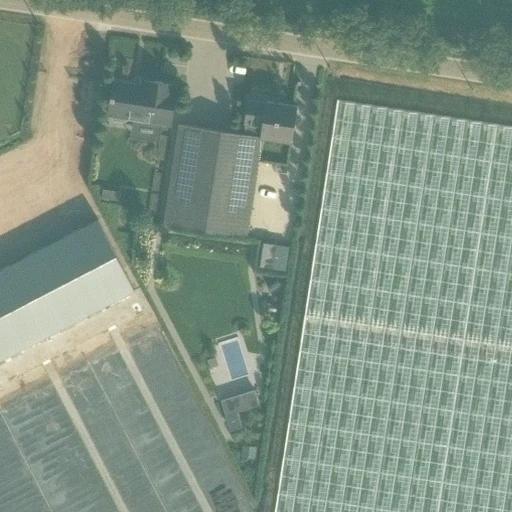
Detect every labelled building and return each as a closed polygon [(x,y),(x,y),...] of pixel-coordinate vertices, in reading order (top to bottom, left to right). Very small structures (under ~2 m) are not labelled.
[(172,89),(164,88),(103,79),(96,122),(164,134),(172,89)] [(511,511),(511,125),(323,98),(298,263),(261,511),(511,511)] [(265,146),(181,135),(169,226),(253,237),(265,146)] [(59,175),(70,170),(62,150),(50,155),(59,175)] [(292,278),(294,266),(268,262),(266,275),(292,278)]
